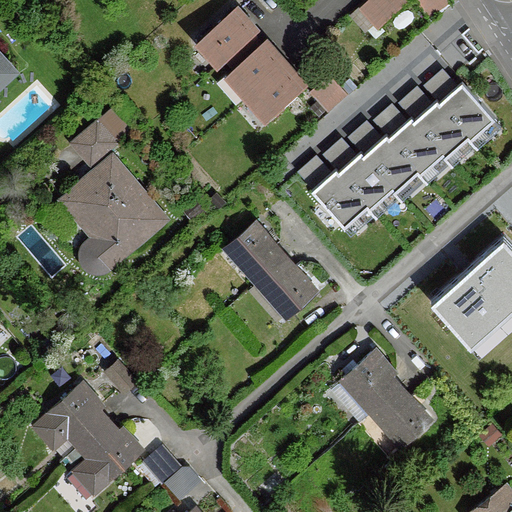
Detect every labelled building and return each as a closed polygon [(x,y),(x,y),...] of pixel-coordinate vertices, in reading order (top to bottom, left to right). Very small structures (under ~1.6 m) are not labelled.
[(415,0),(372,0),(363,8),(385,30),(415,0)] [(267,31),(245,7),(202,46),(224,70),(267,31)] [(315,86),(273,40),(229,80),(271,126),(315,86)] [(0,48),(0,89),(20,71),(0,48)] [(497,123),(465,86),(322,195),(354,230),(497,123)] [(69,147),(88,168),(115,144),(96,123),(69,147)] [(182,222),(117,152),(66,202),(97,240),(84,251),(87,267),(102,276),(122,269),(182,222)] [(327,286),(262,215),(225,249),(290,320),(327,286)] [(511,306),(511,241),(503,232),(431,296),(472,342),(511,306)] [(438,414),(377,344),(340,376),(401,446),(438,414)] [(154,447),(84,372),(33,419),(61,450),(74,438),(88,453),(70,470),(97,499),(154,447)] [(147,454),(182,494),(203,476),(168,436),(147,454)] [(511,511),(511,481),(509,478),(466,511),(511,511)]
